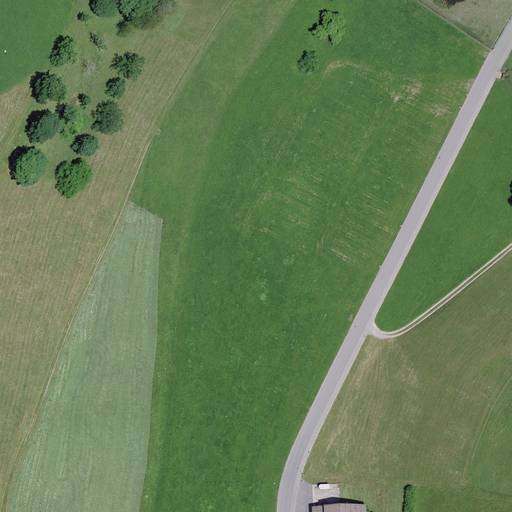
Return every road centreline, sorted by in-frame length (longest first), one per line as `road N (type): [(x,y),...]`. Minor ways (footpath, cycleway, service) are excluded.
road 1 (tertiary): [(285,511),(293,465),(511,31)]
road 2 (track): [(362,323),(381,335),(403,334),(511,247)]
